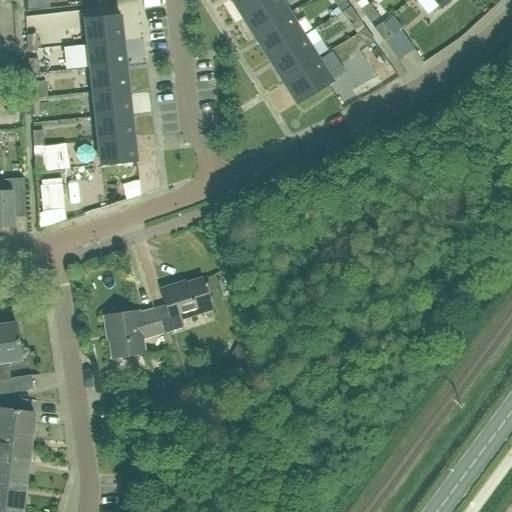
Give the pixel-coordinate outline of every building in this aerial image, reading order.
[(47,0),(26,0),(27,10),(48,9),(47,0)] [(230,0),(239,14),(260,0),(230,0)] [(280,0),(260,0),(239,14),(253,36),(289,13),(280,0)] [(368,4),(360,10),(370,23),(378,17),(368,4)] [(351,10),(349,7),(341,13),(351,26),(359,20),(351,10)] [(289,13),(253,36),(268,59),(304,36),(289,13)] [(120,16),(84,20),(87,45),(123,41),(120,16)] [(382,23),(374,29),(383,42),(384,41),(391,36),(382,23)] [(374,42),(365,29),(357,35),(366,48),(374,42)] [(391,36),(384,41),(397,60),(412,49),(399,30),(391,36)] [(37,51),(36,35),(26,36),(27,52),(37,51)] [(304,36),(268,59),(282,81),(318,59),(304,36)] [(87,45),(89,69),(125,65),(123,41),(87,45)] [(79,55),(80,46),(60,46),(60,55),(79,55)] [(39,75),(37,59),(27,60),(29,76),(39,75)] [(318,59),(282,81),(297,104),(332,82),(318,59)] [(89,69),(92,93),(128,89),(125,65),(89,69)] [(377,76),(351,90),(357,101),(383,87),(377,76)] [(33,99),(32,83),(22,84),(23,100),(33,99)] [(92,93),(95,117),(130,113),(128,89),(92,93)] [(33,100),(23,100),(24,116),(34,116),(33,100)] [(95,117),(97,140),(133,136),(130,113),(95,117)] [(43,147),(42,131),(32,131),(33,147),(43,147)] [(133,136),(97,140),(100,165),(136,161),(133,136)] [(45,171),(44,155),(34,156),(35,172),(45,171)] [(1,192),(0,191),(0,227),(13,226),(13,218),(25,217),(23,179),(1,181),(1,192)] [(165,305),(154,309),(161,333),(183,327),(180,319),(211,310),(202,279),(179,286),(178,284),(160,289),(165,305)] [(161,333),(154,309),(138,313),(137,311),(103,316),(106,334),(108,334),(111,358),(143,353),(141,340),(161,333)] [(15,323),(0,325),(0,391),(1,395),(32,390),(30,376),(8,380),(5,362),(21,359),(15,323)] [(256,356),(238,345),(231,357),(249,367),(256,356)] [(157,398),(154,382),(128,387),(131,403),(157,398)] [(0,433),(30,438),(33,413),(25,412),(26,401),(13,397),(5,399),(3,410),(0,409),(0,433)] [(0,458),(27,462),(30,438),(0,433),(0,458)] [(0,483),(24,487),(27,462),(0,458),(0,483)] [(0,508),(20,511),(24,487),(0,483),(0,508)]
